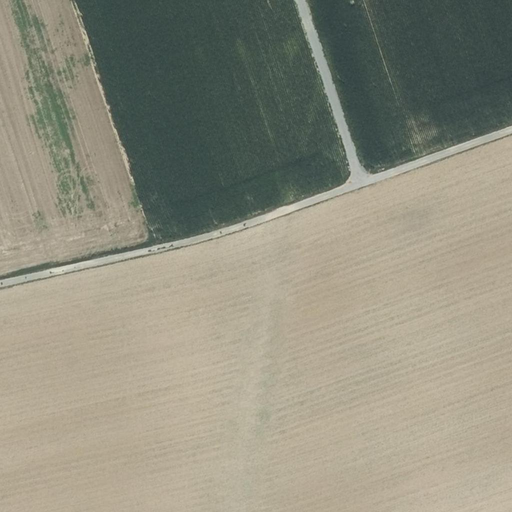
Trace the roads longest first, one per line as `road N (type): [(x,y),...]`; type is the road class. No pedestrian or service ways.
road 1 (track): [(511,130),(212,232),(0,282)]
road 2 (track): [(299,0),(360,184)]
